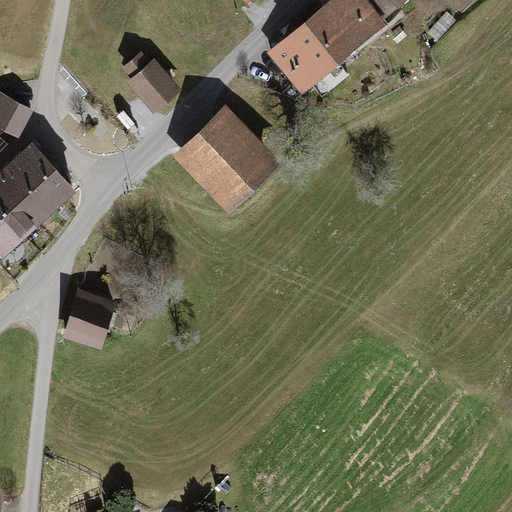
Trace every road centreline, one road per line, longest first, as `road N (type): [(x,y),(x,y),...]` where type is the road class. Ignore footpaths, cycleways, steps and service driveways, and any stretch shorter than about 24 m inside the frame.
road 1 (tertiary): [(302,0),(107,190)]
road 2 (unclassified): [(107,190),(61,144),(48,114),(64,0)]
road 3 (tertiary): [(28,511),(48,334)]
